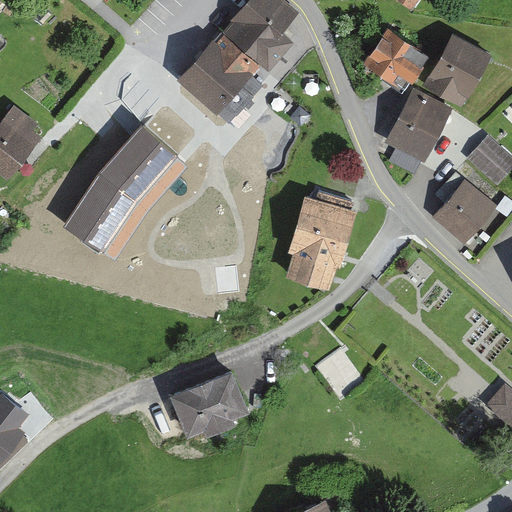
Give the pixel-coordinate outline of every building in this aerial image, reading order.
[(292,14),(276,0),(246,0),(177,78),(215,113),(259,64),(268,71),(294,42),(279,28),(292,14)] [(417,0),(391,0),(409,13),(417,0)] [(429,54),(386,27),(362,66),(405,92),(429,54)] [(486,53),(449,32),(419,85),(456,106),(486,53)] [(449,107),(411,88),(384,141),(422,160),(449,107)] [(172,92),(147,110),(175,150),(200,132),(172,92)] [(37,123),(9,101),(0,112),(0,176),(4,180),(31,145),(24,140),(37,123)] [(179,157),(143,126),(101,173),(67,227),(102,255),(137,202),(179,157)] [(511,165),(511,164),(485,137),(463,159),(490,187),(511,165)] [(428,216),(462,243),(494,204),(460,177),(428,216)] [(354,210),(302,194),(278,272),(330,288),(354,210)] [(226,369),(165,393),(182,438),(243,413),(226,369)] [(511,388),(505,383),(487,404),(511,425),(511,388)] [(324,511),(318,496),(280,511),(324,511)]
